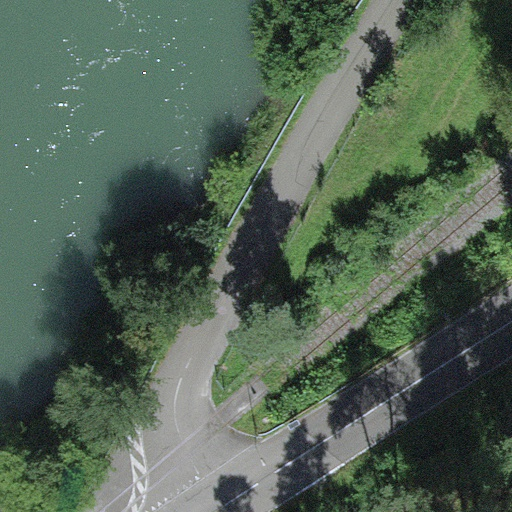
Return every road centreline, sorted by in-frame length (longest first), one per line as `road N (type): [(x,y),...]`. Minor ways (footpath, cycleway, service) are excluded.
road 1 (unclassified): [(412,0),(193,344),(177,414),(218,511)]
road 2 (unclassified): [(218,511),(511,325)]
